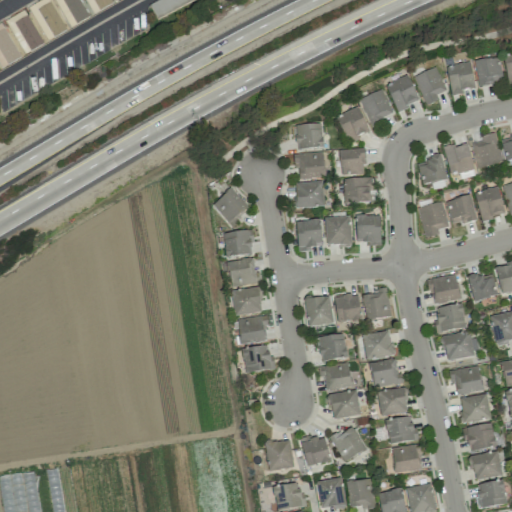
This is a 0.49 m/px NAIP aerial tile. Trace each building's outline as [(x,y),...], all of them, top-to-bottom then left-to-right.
[(66,31),(48,0),(40,0),(28,7),(47,41),(66,31)] [(89,17),(78,0),(53,0),(70,28),(89,17)] [(84,0),(91,14),(110,5),(107,0),(84,0)] [(41,46),(26,10),(6,19),(22,54),(41,46)] [(20,57),(0,24),(0,23),(0,67),(1,68),(20,57)] [(511,81),(511,53),(501,56),(508,83),(511,81)] [(502,82),(498,58),(474,61),(477,86),(502,82)] [(474,88),(469,63),(445,67),(450,97),(463,94),(463,91),(474,88)] [(437,101),(435,94),(444,91),(436,68),(413,75),(423,106),(437,101)] [(395,111),(417,103),(408,76),(385,84),(395,111)] [(358,100),(371,128),(384,122),(382,117),(392,113),(381,89),(358,100)] [(336,116),(345,142),(368,134),(358,108),(336,116)] [(294,150),(321,149),(320,125),(294,125),(294,150)] [(471,143),(476,168),(501,164),(495,133),(479,136),(480,141),(471,143)] [(511,159),(511,135),(500,137),(504,161),(511,159)] [(442,149),(449,176),(473,170),(466,143),(442,149)] [(364,174),(363,150),(339,150),(339,175),(364,174)] [(293,154),(293,169),(297,169),(298,179),(323,178),(322,153),(293,154)] [(416,161),(421,185),(445,180),(440,156),(416,161)] [(342,179),(343,204),(370,204),(369,179),(342,179)] [(295,209),(322,208),(322,182),(294,183),(295,209)] [(511,182),(502,184),(507,215),(511,214),(511,182)] [(227,224),(246,206),(230,188),(211,206),(227,224)] [(475,192),(479,220),(502,216),(498,188),(475,192)] [(422,238),(437,236),(436,229),(446,228),(443,203),(418,206),(422,238)] [(355,216),(355,244),(379,244),(379,216),(355,216)] [(324,218),(325,246),(350,246),(349,217),(324,218)] [(320,248),(319,221),(296,221),(297,249),(320,248)] [(252,255),(249,230),(222,234),(225,258),(252,255)] [(230,288),(258,283),(253,258),(225,263),(230,288)] [(511,261),(494,267),(501,294),(511,291),(511,261)] [(466,279),(473,302),(497,295),(490,272),(466,279)] [(458,301),(455,275),(428,279),(431,304),(458,301)] [(234,317),(261,312),(257,287),(229,292),(234,317)] [(361,294),(365,321),(389,317),(386,290),(361,294)] [(356,294),(332,298),(337,324),(360,320),(356,294)] [(305,326),(331,325),(330,298),(304,299),(305,326)] [(438,333),(465,328),(460,304),(434,309),(438,333)] [(494,343),(511,339),(511,311),(489,316),(494,343)] [(266,342),(263,316),(236,320),(239,345),(266,342)] [(366,361),(393,355),(387,330),(360,337),(366,361)] [(445,361),(472,357),(469,332),(442,336),(445,361)] [(321,363),(346,358),(342,334),(316,339),(321,363)] [(271,370),(269,346),(241,349),(244,373),(271,370)] [(511,359),(500,362),(505,387),(511,385),(511,359)] [(401,384),(400,373),(396,374),(394,361),(369,363),(371,387),(401,384)] [(350,388),(347,363),(317,367),(319,379),(323,378),(325,391),(350,388)] [(480,392),(478,367),(447,370),(449,384),(455,384),(456,395),(480,392)] [(405,414),(404,389),(377,391),(378,415),(405,414)] [(332,419),(359,416),(355,391),(328,394),(332,419)] [(463,424),(490,419),(485,394),(458,398),(463,424)] [(415,441),(412,417),(385,420),(387,444),(415,441)] [(329,439),(343,463),(365,449),(351,425),(329,439)] [(466,451),(494,448),(491,425),(463,427),(466,451)] [(322,434),(299,441),(306,467),(329,461),(322,434)] [(288,439),(264,443),(268,471),(292,468),(288,439)] [(392,473),(420,471),(419,446),(391,447),(392,473)] [(500,477),(497,452),(470,455),(473,480),(500,477)] [(99,511),(94,510),(96,499),(93,477),(88,476),(87,481),(79,480),(75,476),(74,476),(68,475),(70,466),(46,469),(51,511),(99,511)] [(319,509),(344,506),(341,478),(315,481),(319,509)] [(374,506),(369,478),(345,482),(349,510),(374,506)] [(478,509),(505,504),(501,480),(474,485),(478,509)] [(305,507),(303,491),(296,491),(295,484),(272,487),(275,510),(305,507)] [(405,487),(407,511),(433,511),(431,485),(405,487)] [(376,493),(379,511),(404,511),(400,489),(376,493)]
